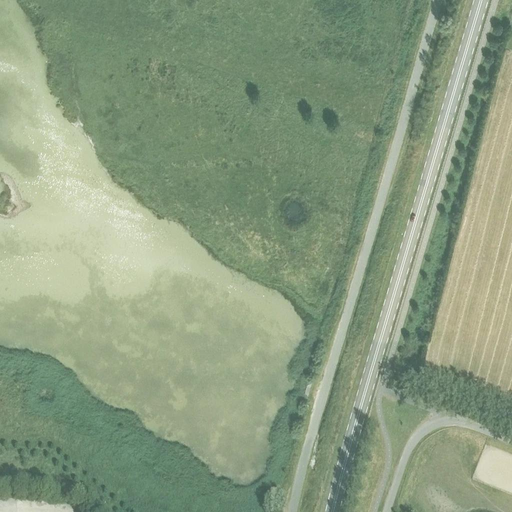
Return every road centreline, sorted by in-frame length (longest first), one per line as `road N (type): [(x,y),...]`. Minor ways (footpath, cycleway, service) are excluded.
road 1 (secondary): [(332,511),(481,0)]
road 2 (unclassified): [(291,511),(437,0)]
road 3 (unclassified): [(451,418),(415,437),(386,511)]
